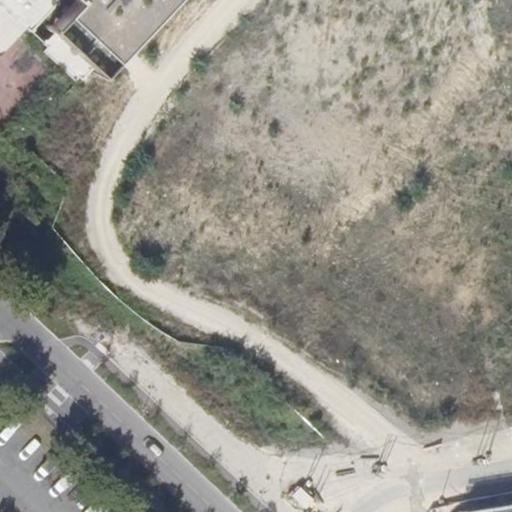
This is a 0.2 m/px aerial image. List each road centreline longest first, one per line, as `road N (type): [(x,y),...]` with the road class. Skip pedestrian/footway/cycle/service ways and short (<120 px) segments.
road 1 (residential): [(217,511),(0,309)]
road 2 (residential): [(511,468),(381,490),(364,511)]
